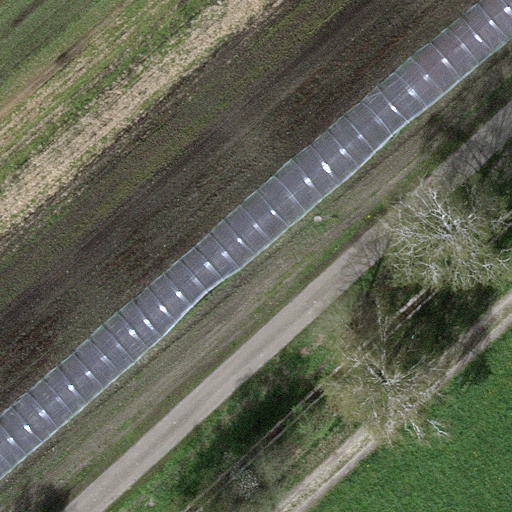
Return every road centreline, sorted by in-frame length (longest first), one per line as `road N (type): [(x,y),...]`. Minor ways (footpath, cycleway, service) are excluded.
road 1 (track): [(86,511),(511,143)]
road 2 (track): [(511,300),(269,511)]
